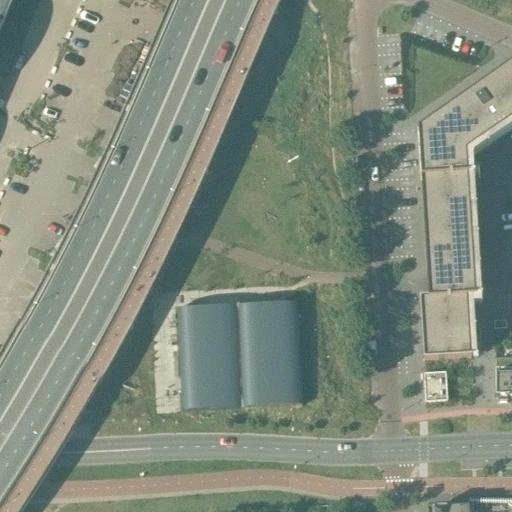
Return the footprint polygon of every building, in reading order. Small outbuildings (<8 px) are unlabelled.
[(0,0),(0,31),(13,0),(0,0)] [(474,268),(467,155),(511,123),(511,65),(418,132),(427,271),(428,283),(429,299),(420,300),(424,361),(424,362),(472,359),(466,281),(466,269),(474,268)] [(184,194),(176,204),(184,210),(191,199),(184,194)] [(301,406),(295,304),(174,312),(181,414),(301,406)] [(494,332),(506,331),(505,323),(493,324),(494,332)] [(508,399),(511,399),(511,359),(496,360),(496,399),(497,399),(497,403),(508,403),(508,399)] [(425,375),(427,403),(448,402),(446,374),(425,375)] [(433,511),(511,511),(511,503),(502,504),(502,503),(500,503),(500,504),(487,503),(485,502),(485,503),(472,503),(472,502),(470,502),(470,505),(471,505),(471,507),(433,510),(433,511)]
